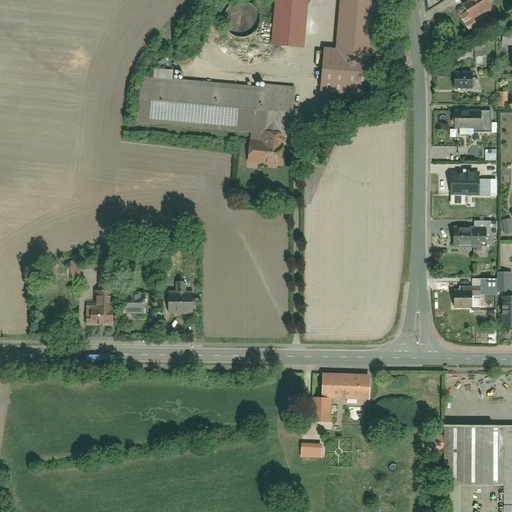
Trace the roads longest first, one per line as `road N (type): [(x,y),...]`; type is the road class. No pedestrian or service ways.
road 1 (tertiary): [(415,357),(0,352)]
road 2 (residential): [(415,357),(413,0)]
